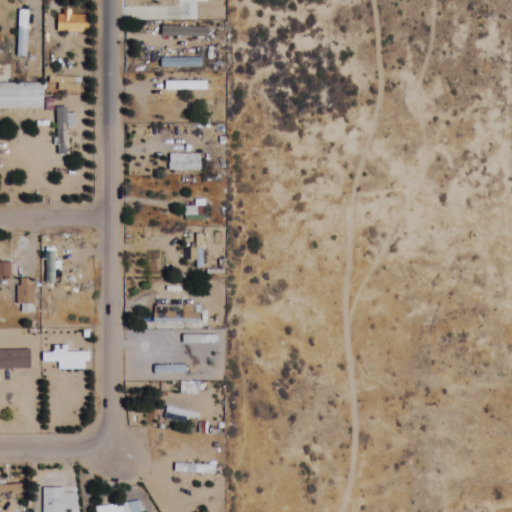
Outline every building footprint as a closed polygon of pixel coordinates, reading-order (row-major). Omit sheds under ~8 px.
[(18,57),(26,57),(26,12),(18,12),(18,57)] [(87,17),(57,17),(57,34),(87,34),(87,17)] [(156,28),(156,68),(165,68),(165,28),(156,28)] [(0,110),(43,110),(43,84),(0,84),(0,110)] [(66,108),(57,108),(57,156),(68,156),(68,128),(72,128),(72,116),(66,116),(66,108)] [(200,155),(168,155),(168,172),(200,172),(200,155)] [(184,220),(205,220),(205,208),(184,208),(184,220)] [(0,278),(9,279),(9,264),(0,263),(0,278)] [(33,280),(17,280),(17,304),(33,304),(33,280)] [(153,323),(200,323),(200,305),(153,305),(153,323)] [(215,344),(215,336),(182,336),(182,344),(215,344)] [(29,352),(0,351),(0,368),(29,369),(29,352)] [(87,352),(41,352),(41,363),(57,363),(57,370),(87,370),(87,352)] [(185,366),(154,366),(154,374),(185,374),(185,366)] [(214,474),(214,465),(174,465),(174,474),(214,474)] [(0,493),(21,493),(21,485),(0,485),(0,493)] [(75,493),(63,493),(63,489),(42,489),(41,511),(62,511),(63,511),(75,511),(75,493)]
